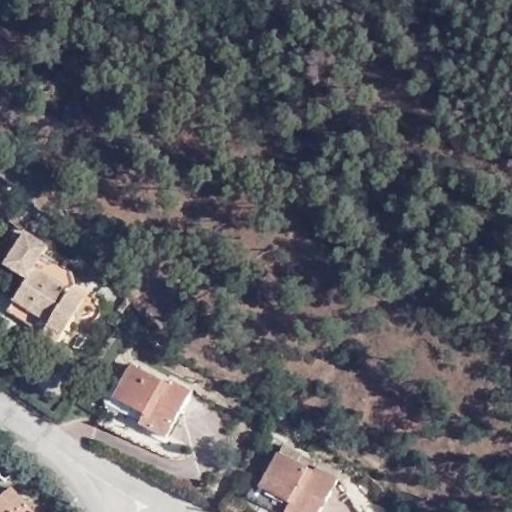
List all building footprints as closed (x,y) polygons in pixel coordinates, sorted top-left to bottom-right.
[(41,201),(30,193),(10,216),(20,225),(41,201)] [(51,314),(45,327),(59,335),(84,289),(74,281),(70,261),(42,245),(44,240),(24,227),(7,256),(27,271),(15,292),(51,314)] [(9,304),(45,327),(51,314),(15,292),(9,304)] [(193,403),(173,388),(168,394),(137,370),(116,402),(154,427),(149,437),(166,448),(193,403)] [(321,511),(340,477),(325,470),(321,474),(282,455),(267,486),(302,504),(298,511),(321,511)] [(37,511),(22,491),(0,508),(0,511),(37,511)]
